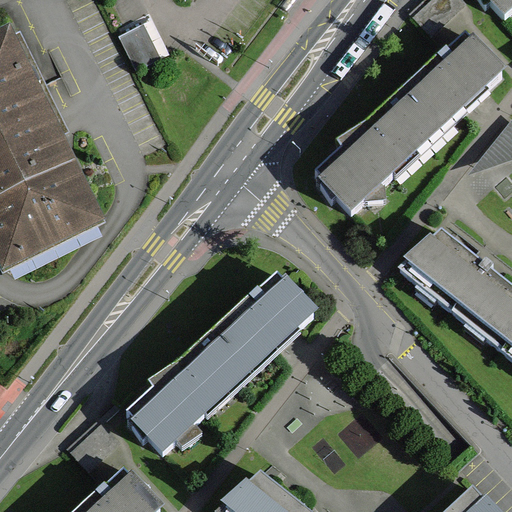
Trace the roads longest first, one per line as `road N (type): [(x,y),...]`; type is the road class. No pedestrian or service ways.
road 1 (residential): [(227,169),(359,296),(511,466)]
road 2 (primary): [(0,456),(227,169)]
road 3 (primary): [(227,169),(358,0)]
